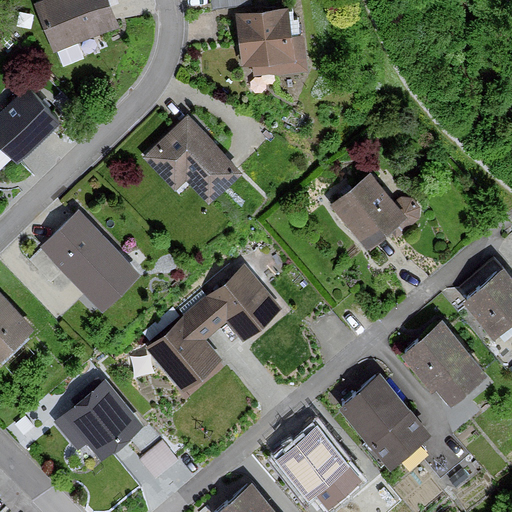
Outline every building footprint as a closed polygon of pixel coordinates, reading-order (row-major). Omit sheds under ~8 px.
[(107,0),(58,0),(36,9),(54,56),(119,32),(107,0)] [(251,0),(210,0),(213,15),(253,10),(251,0)] [(299,69),(293,13),(239,19),(245,75),(299,69)] [(62,129),(28,94),(0,121),(0,149),(21,170),(62,129)] [(244,177),(187,115),(142,157),(176,194),(187,184),(210,209),(244,177)] [(330,206),(367,252),(408,218),(371,173),(330,206)] [(141,280),(79,213),(40,250),(102,316),(141,280)] [(183,324),(180,320),(144,351),(185,397),(224,364),(206,343),(227,325),(244,344),(283,310),(243,265),(209,295),(212,298),(183,324)] [(511,331),(511,285),(503,274),(465,307),(497,344),(511,331)] [(0,370),(37,334),(0,297),(0,370)] [(492,384),(443,326),(404,359),(436,397),(442,393),(459,412),(492,384)] [(436,440),(383,379),(341,415),(395,476),(436,440)] [(145,430),(104,381),(53,424),(79,454),(88,446),(104,465),(145,430)] [(350,471),(317,434),(278,468),(311,505),(350,471)] [(177,460),(159,442),(141,461),(159,478),(177,460)] [(269,511),(251,491),(226,511),(269,511)]
